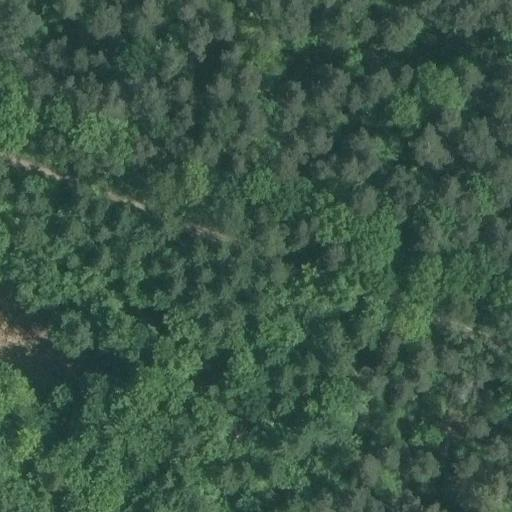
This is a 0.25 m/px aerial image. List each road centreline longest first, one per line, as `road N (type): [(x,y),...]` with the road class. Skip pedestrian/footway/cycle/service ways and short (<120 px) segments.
road 1 (track): [(511,334),(0,145)]
road 2 (track): [(511,43),(327,511)]
